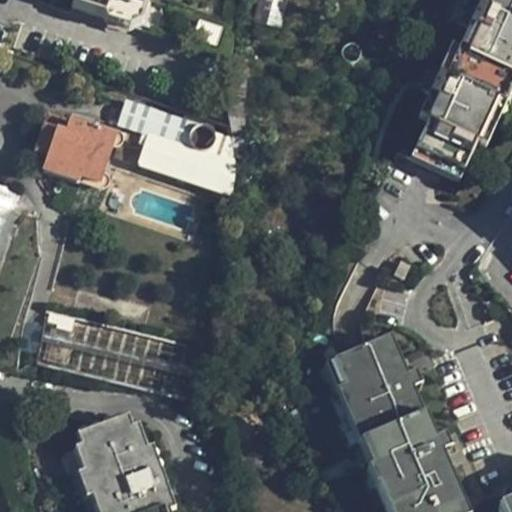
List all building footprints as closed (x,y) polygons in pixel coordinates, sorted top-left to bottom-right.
[(71,0),(69,7),(130,27),(139,1),(145,3),(146,0),(71,0)] [(263,0),(261,16),(285,20),(288,0),(263,0)] [(511,0),(478,0),(475,8),(465,27),(452,54),(447,52),(436,75),(426,94),(416,115),(415,119),(424,123),(411,149),(458,172),(472,146),(476,148),(508,81),(511,82),(511,0)] [(465,27),(475,8),(469,6),(460,25),(465,27)] [(426,94),(436,75),(429,72),(420,90),(426,94)] [(229,130),(196,119),(194,125),(119,99),(112,122),(123,126),(122,131),(117,147),(121,158),(130,160),(135,145),(146,148),(141,164),(233,195),(235,169),(229,130)] [(199,104),(196,119),(229,130),(227,119),(227,112),(199,104)] [(97,183),(112,138),(93,130),(95,123),(71,115),(68,121),(49,115),(36,152),(48,156),(43,170),(78,183),(80,177),(97,183)] [(135,145),(130,160),(141,164),(146,148),(135,145)] [(0,370),(12,374),(17,374),(20,355),(27,310),(34,275),(42,254),(40,214),(20,191),(0,183),(0,370)] [(395,279),(406,264),(399,259),(388,275),(395,279)] [(213,336),(40,322),(37,336),(34,351),(34,359),(204,372),(209,359),(213,336)] [(377,479),(373,481),(384,511),(441,511),(462,504),(465,511),(468,511),(472,498),(450,491),(435,455),(444,452),(438,436),(428,439),(408,389),(417,386),(410,370),(401,372),(385,334),(327,357),(377,479)] [(365,463),(373,481),(377,479),(327,357),(320,360),(360,465),(365,463)] [(165,511),(159,494),(163,492),(158,476),(153,477),(144,453),(133,423),(69,446),(72,457),(65,460),(71,479),(81,504),(83,511),(165,511)] [(153,477),(158,476),(161,474),(153,450),(144,453),(153,477)] [(81,504),(71,479),(64,482),(73,506),(81,504)] [(492,504),(492,507),(503,502),(507,511),(511,511),(511,494),(495,485),(492,504)] [(507,511),(503,502),(492,507),(494,511),(507,511)]
